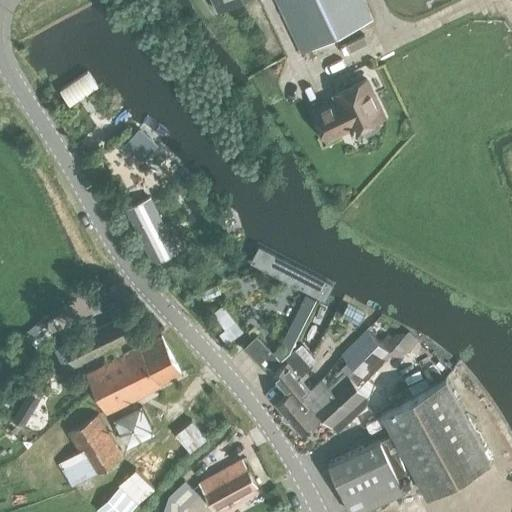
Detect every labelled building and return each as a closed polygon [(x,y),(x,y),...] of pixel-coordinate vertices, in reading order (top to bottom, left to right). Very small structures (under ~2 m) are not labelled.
[(213,0),(219,11),(241,0),(213,0)] [(277,0),(302,51),(372,17),(363,0),(277,0)] [(86,70),(60,89),(70,103),(96,85),(86,70)] [(384,116),(366,78),(335,93),(338,98),(313,110),(326,137),(351,125),(353,130),(359,127),(361,132),(366,133),(379,127),(380,123),(378,118),(384,116)] [(150,195),(126,207),(148,249),(154,262),(178,250),(171,237),(150,195)] [(322,299),(329,283),(253,248),(246,265),(322,299)] [(223,303),(213,311),(226,327),(236,320),(223,303)] [(347,303),(342,314),(359,323),(365,313),(347,303)] [(75,364),(110,346),(113,352),(121,348),(118,342),(134,334),(123,314),(65,343),(56,348),(66,368),(75,364)] [(44,317),(27,328),(32,337),(49,325),(44,317)] [(411,325),(408,330),(404,333),(396,332),(391,336),(376,319),(366,329),(342,353),(346,358),(345,358),(348,361),(340,369),(357,385),(389,352),(406,353),(421,332),(411,325)] [(123,353),(121,348),(113,352),(116,357),(87,371),(107,411),(181,373),(162,334),(123,353)] [(278,355),(257,334),(244,346),(265,367),(278,355)] [(304,392),(309,388),(302,380),(310,373),(307,370),(312,366),(296,347),(284,358),(287,361),(274,372),(289,390),(277,401),(285,410),(283,412),(283,417),(286,420),(290,420),(292,419),(303,432),(323,415),(304,392)] [(310,389),(309,388),(304,392),(323,415),(336,431),(366,404),(369,396),(357,385),(340,369),(325,382),(322,379),(310,389)] [(491,459),(447,377),(383,412),(394,431),(413,466),(428,494),(491,459)] [(7,437),(16,442),(41,396),(28,389),(12,419),(16,421),(7,437)] [(141,404),(113,418),(126,444),(154,430),(141,404)] [(73,485),(122,455),(98,412),(70,429),(80,448),(59,461),(73,485)] [(190,448),(205,435),(191,417),(175,430),(190,448)] [(398,473),(413,466),(394,431),(328,460),(353,511),(406,488),(398,473)] [(215,507),(258,484),(243,457),(199,481),(215,507)] [(120,486),(136,502),(153,484),(136,467),(118,484),(120,486)] [(170,492),(164,511),(163,511),(184,511),(184,507),(200,493),(186,477),(170,492)] [(120,486),(98,508),(101,511),(127,511),(137,503),(136,502),(120,486)]
